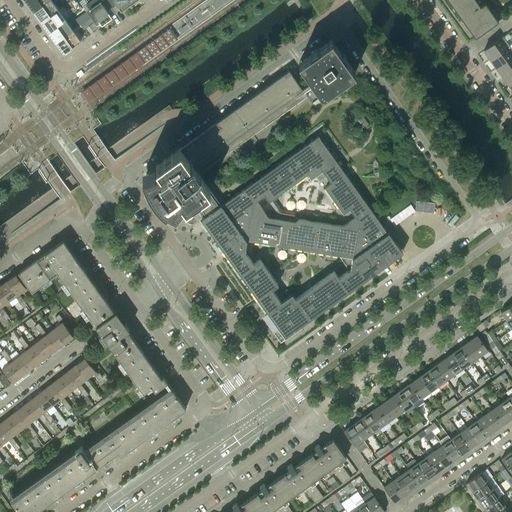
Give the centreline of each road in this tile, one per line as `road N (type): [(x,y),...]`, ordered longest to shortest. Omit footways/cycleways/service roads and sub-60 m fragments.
road 1 (residential): [(187,264),(128,175),(332,26),(343,30),(480,222),(266,369)]
road 2 (residential): [(179,511),(511,276)]
road 3 (secondary): [(511,227),(260,407)]
road 4 (residential): [(63,511),(206,406),(134,302)]
road 5 (secondary): [(264,424),(511,249)]
road 6 (tertiary): [(166,279),(0,45)]
road 7 (tertiary): [(0,66),(155,287)]
road 8 (residential): [(7,0),(61,65),(162,0)]
road 9 (residential): [(0,268),(72,216),(134,302)]
road 10 (residential): [(0,405),(134,302)]
road 11 (secondary): [(247,417),(107,511)]
road 12 (tertiary): [(155,287),(247,417)]
road 13 (tertiary): [(260,407),(166,279)]
road 14 (secondary): [(135,511),(264,424)]
road 15 (residential): [(511,126),(422,0)]
road 16 (residential): [(511,435),(403,511)]
road 17 (residential): [(266,369),(187,264)]
